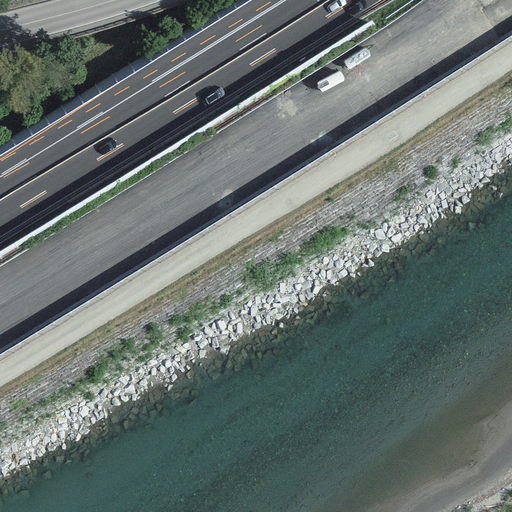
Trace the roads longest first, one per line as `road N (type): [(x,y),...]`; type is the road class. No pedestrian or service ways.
road 1 (track): [(511,54),(0,352)]
road 2 (motorway): [(0,302),(483,0)]
road 3 (motorway): [(318,4),(0,208)]
